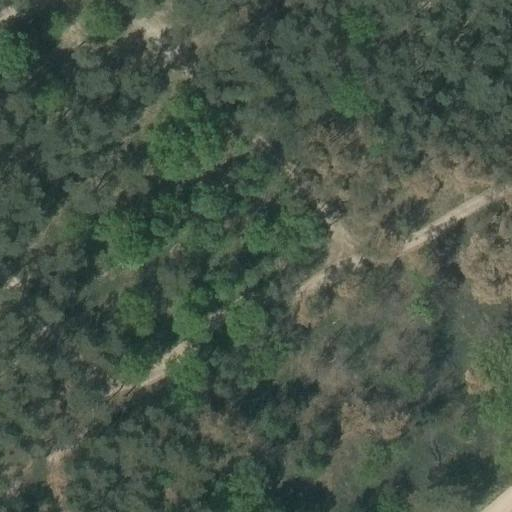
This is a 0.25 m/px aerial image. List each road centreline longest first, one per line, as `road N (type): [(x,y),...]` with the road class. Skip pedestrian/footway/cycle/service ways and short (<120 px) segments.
road 1 (track): [(511,183),(426,235),(244,304),(135,380),(88,388),(64,443),(0,501)]
road 2 (track): [(352,263),(337,220),(173,70),(118,0)]
